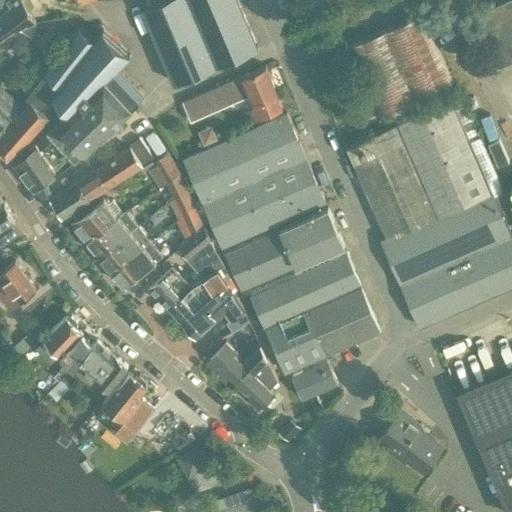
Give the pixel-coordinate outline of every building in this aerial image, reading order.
[(6,0),(11,6),(0,13),(0,41),(5,36),(11,31),(18,28),(37,23),(22,0),(6,0)] [(259,46),(238,0),(158,0),(143,7),(175,82),(259,46)] [(498,66),(511,59),(511,0),(506,0),(475,14),(498,66)] [(455,85),(423,12),(347,45),(379,118),(455,85)] [(29,102),(0,135),(0,152),(7,159),(48,117),(41,110),(54,95),(70,111),(45,135),(72,164),(146,94),(118,65),(133,51),(107,24),(98,33),(84,19),(24,98),(29,102)] [(50,27),(40,40),(49,48),(59,35),(50,27)] [(22,35),(11,47),(22,57),(33,45),(22,35)] [(192,118),(219,106),(251,91),(256,102),(250,105),(256,117),(283,105),(278,94),(279,94),(266,64),(248,72),(184,101),(192,118)] [(0,128),(11,116),(22,104),(1,86),(0,86),(0,128)] [(389,236),(382,239),(421,326),(511,286),(511,235),(509,228),(511,226),(511,213),(509,208),(501,211),(494,194),(504,190),(462,96),(385,129),(384,128),(360,139),(361,140),(348,145),(389,236)] [(326,200),(300,141),(288,112),(183,158),(221,246),(326,200)] [(14,166),(31,190),(43,179),(53,173),(33,144),(26,149),(14,166)] [(61,218),(62,217),(140,166),(128,147),(48,200),(61,218)] [(153,161),(167,182),(180,173),(175,164),(167,152),(153,161)] [(167,182),(176,196),(186,189),(185,189),(188,187),(180,173),(167,182)] [(511,226),(509,228),(511,235),(511,186),(504,190),(494,194),(501,211),(509,208),(511,213),(511,226)] [(172,199),(182,215),(192,208),(195,206),(192,202),(194,201),(186,189),(176,196),(172,199)] [(70,223),(84,240),(117,215),(102,197),(70,223)] [(0,225),(14,218),(3,201),(0,202),(0,225)] [(327,207),(226,252),(241,288),(343,243),(327,207)] [(117,215),(84,240),(97,256),(138,224),(125,208),(117,215)] [(203,224),(192,208),(182,215),(193,231),(203,224)] [(138,224),(97,256),(110,272),(151,240),(138,224)] [(186,259),(196,251),(210,270),(217,266),(217,267),(218,268),(224,264),(209,239),(201,229),(197,232),(198,233),(178,248),(186,259)] [(151,240),(110,272),(122,287),(162,255),(151,240)] [(346,250),(250,293),(265,327),(284,372),(381,330),(346,250)] [(0,294),(11,309),(37,290),(15,260),(0,271),(0,294)] [(148,288),(167,309),(193,286),(191,284),(173,266),(148,288)] [(193,286),(167,309),(194,339),(223,313),(225,311),(230,318),(245,308),(218,268),(217,267),(191,284),(193,286)] [(250,293),(243,296),(258,330),(265,327),(250,293)] [(229,320),(234,328),(250,317),(245,309),(229,320)] [(67,314),(44,336),(54,346),(75,367),(79,361),(91,345),(80,333),(81,332),(77,327),(79,325),(78,322),(72,314),(67,314)] [(229,377),(239,387),(268,356),(261,343),(260,341),(246,356),(227,339),(210,358),(205,362),(214,371),(225,382),(229,377)] [(75,367),(72,371),(92,387),(100,377),(101,378),(110,386),(127,365),(95,340),(91,345),(79,361),(75,367)] [(268,356),(239,387),(250,397),(246,401),(254,409),(259,409),(273,393),(269,389),(279,378),(268,356)] [(301,398),(337,383),(326,359),(291,374),(301,398)] [(118,381),(103,400),(104,401),(124,418),(115,428),(128,440),(141,424),(155,408),(140,395),(143,391),(148,385),(146,384),(146,379),(139,373),(135,375),(133,373),(131,374),(129,372),(120,383),(118,381)] [(63,375),(48,391),(57,399),(72,383),(63,375)] [(489,381),(463,392),(460,393),(471,418),(499,406),(489,381)] [(424,472),(443,445),(420,428),(421,426),(401,411),(379,442),(398,456),(400,454),(424,472)] [(511,511),(511,432),(483,445),(510,511),(511,511)] [(263,511),(256,486),(210,499),(213,511),(218,510),(218,511),(263,511)]
